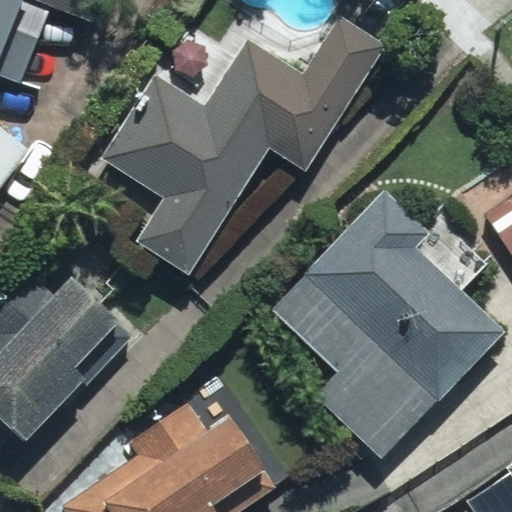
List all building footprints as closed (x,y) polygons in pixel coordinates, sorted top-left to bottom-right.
[(7,0),(85,32),(97,0),(7,0)] [(298,183),(374,61),(331,33),(297,88),(237,50),(197,113),(145,80),(91,166),(152,205),(124,250),(184,288),(264,161),(298,183)] [(463,115),(398,181),(437,219),(502,154),(463,115)] [(0,180),(22,152),(0,135),(0,180)] [(511,170),(465,202),(511,269),(511,170)] [(428,241),(379,194),(263,316),(330,380),(307,403),(373,466),(497,336),(414,256),(428,241)] [(0,302),(0,447),(3,444),(14,455),(76,390),(63,377),(109,328),(65,286),(50,302),(24,277),(0,302)] [(203,439),(181,410),(122,452),(130,464),(63,511),(208,511),(256,478),(220,427),(203,439)] [(511,511),(511,462),(498,471),(505,481),(461,508),(463,511),(511,511)]
